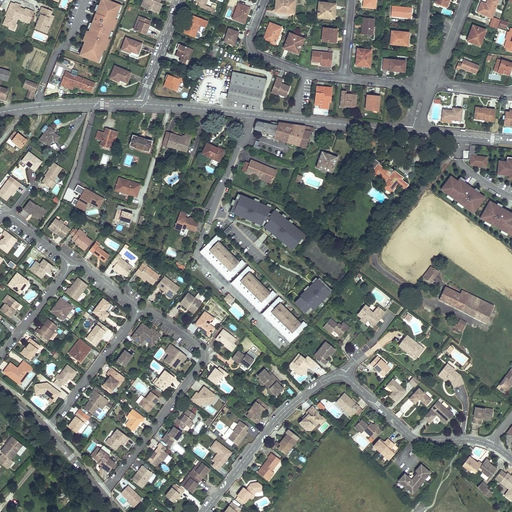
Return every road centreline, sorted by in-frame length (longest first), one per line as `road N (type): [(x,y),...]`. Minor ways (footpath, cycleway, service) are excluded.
road 1 (unknown): [(458,151),(374,259),(419,295),(484,326)]
road 2 (residential): [(102,494),(201,361),(198,344),(150,311),(137,311)]
road 3 (residential): [(344,376),(329,377),(287,408),(206,511)]
road 4 (residential): [(489,444),(415,438),(344,376)]
road 5 (tertiary): [(251,114),(405,129)]
road 6 (residential): [(137,311),(46,429)]
road 7 (residential): [(343,75),(308,73),(253,50),(249,34),(262,0)]
road 8 (unknown): [(170,106),(134,224)]
